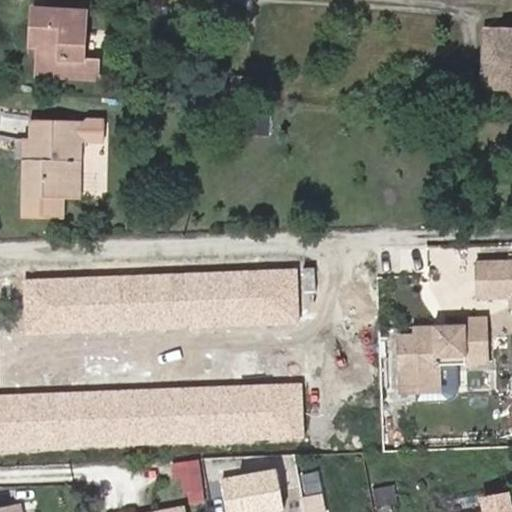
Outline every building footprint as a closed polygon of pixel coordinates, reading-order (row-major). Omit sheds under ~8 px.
[(74,71),(73,47),(73,24),(23,22),(23,62),(31,62),(31,88),(90,91),(90,72),(74,71)] [(488,66),(488,100),(511,100),(511,44),(472,44),(472,66),(488,66)] [(488,66),(472,66),(472,106),(511,105),(511,100),(488,100),(488,66)] [(24,135),(23,153),(23,175),(13,175),(11,233),(51,234),(52,214),(57,214),(58,177),(68,177),(69,156),(94,157),(94,136),(24,135)] [(13,153),(13,175),(23,175),(23,153),(13,153)] [(67,214),(68,177),(58,177),(57,214),(67,214)] [(511,271),(464,273),(465,311),(495,310),(496,319),(511,318),(511,271)] [(203,313),(239,304),(232,273),(196,281),(203,313)] [(214,374),(201,319),(176,325),(171,306),(129,316),(123,292),(91,300),(100,337),(81,342),(78,329),(35,339),(36,342),(7,349),(9,355),(10,361),(0,363),(0,376),(2,387),(0,387),(0,428),(10,426),(15,448),(61,437),(57,424),(113,410),(116,424),(173,410),(172,406),(167,385),(192,379),(214,374)] [(385,350),(386,400),(420,399),(420,369),(447,368),(448,374),(472,373),(471,332),(419,333),(419,338),(419,349),(398,350),(385,350)] [(398,350),(419,349),(419,338),(398,339),(398,350)] [(0,357),(0,387),(2,387),(0,376),(0,363),(10,361),(9,355),(0,357)] [(198,400),(192,379),(167,385),(172,406),(198,400)] [(279,465),(234,474),(242,511),(267,511),(288,508),(279,465)] [(176,473),(179,490),(194,488),(191,470),(176,473)] [(227,511),(239,511),(231,475),(220,478),(227,511)] [(179,490),(181,502),(196,500),(194,488),(179,490)] [(328,511),(325,492),(305,494),(306,511),(328,511)] [(459,511),(487,507),(485,494),(457,498),(459,511)]
